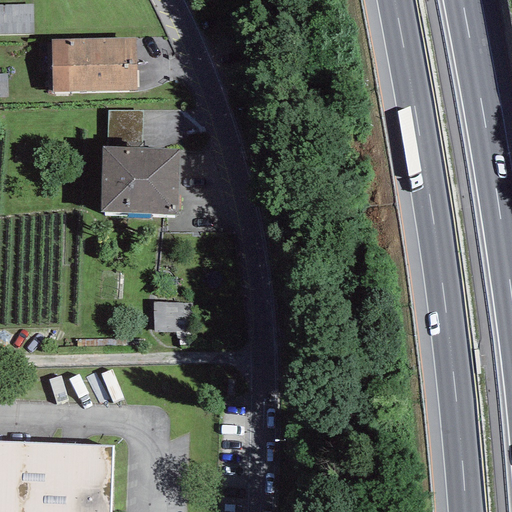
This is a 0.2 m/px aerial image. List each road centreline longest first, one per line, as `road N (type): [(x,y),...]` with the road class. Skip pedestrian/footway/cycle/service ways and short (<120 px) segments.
road 1 (tertiary): [(256,511),(263,356),(255,262),(231,155),(170,0)]
road 2 (motorway): [(395,0),(452,362),(465,511)]
road 3 (motorway): [(511,315),(461,0)]
